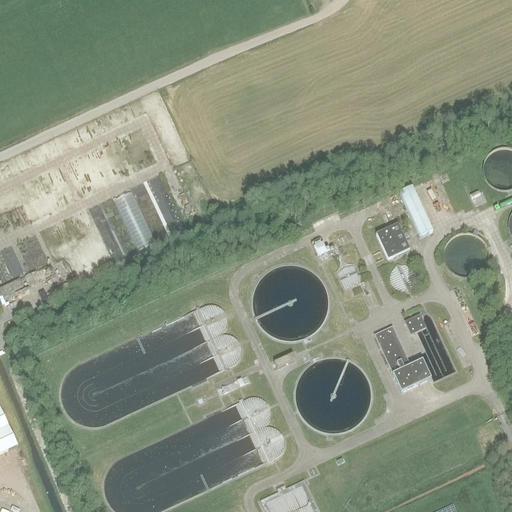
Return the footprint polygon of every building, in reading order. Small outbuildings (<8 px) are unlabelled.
[(399,195),(420,238),(432,233),(412,189),(399,195)] [(477,206),(486,202),(482,191),(473,195),(477,206)] [(388,262),(399,256),(410,251),(398,225),(376,236),(388,262)] [(311,245),(317,258),(316,259),(319,267),(332,261),(330,258),(334,257),(335,259),(342,256),(342,254),(344,253),(342,249),(338,251),(336,246),(325,251),(321,241),(311,245)] [(346,289),(363,283),(359,274),(343,279),(346,289)] [(425,329),(419,317),(405,323),(411,335),(425,329)] [(409,368),(406,360),(392,329),(376,337),(390,368),(391,367),(394,375),(392,376),(401,395),(431,381),(422,362),(409,368)] [(292,356),(274,364),(277,370),(295,362),(292,356)] [(246,377),(237,381),(240,387),(249,383),(246,377)] [(0,409),(0,455),(18,447),(0,409)] [(317,511),(304,483),(286,491),(284,487),(276,491),(278,495),(260,503),(264,511),(317,511)]
